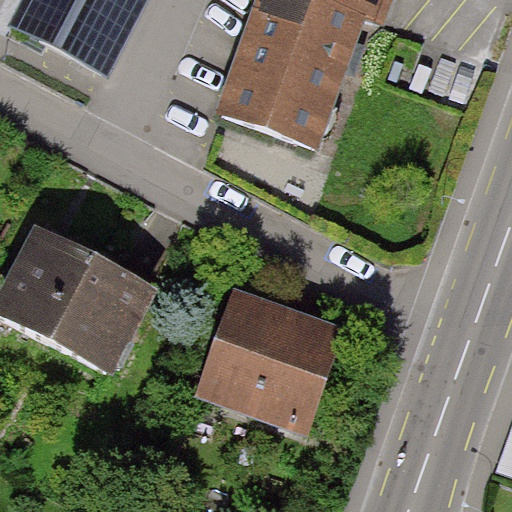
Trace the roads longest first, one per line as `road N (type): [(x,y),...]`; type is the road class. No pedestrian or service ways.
road 1 (residential): [(0,95),(472,337)]
road 2 (tertiary): [(414,511),(472,337)]
